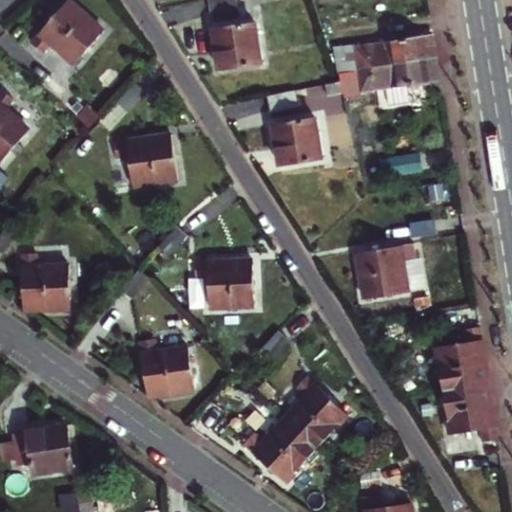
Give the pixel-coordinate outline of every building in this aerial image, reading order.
[(267,65),(259,0),(215,0),(219,40),(222,69),(267,65)] [(108,34),(73,2),(55,22),(33,46),(43,55),(53,45),(78,67),(108,34)] [(407,41),(363,47),(366,68),(443,56),(441,44),(440,36),(430,37),(429,34),(406,37),(407,41)] [(345,70),(366,68),(363,47),(362,43),(338,46),(341,52),(345,70)] [(366,68),(345,70),(351,95),(370,92),(370,89),(392,86),(395,102),(415,100),(413,86),(436,83),(435,79),(446,78),(445,70),(443,56),(366,68)] [(74,98),(53,79),(43,90),(65,108),(74,98)] [(149,90),(138,80),(118,102),(129,112),(149,90)] [(8,111),(15,101),(3,91),(0,95),(0,162),(2,164),(31,132),(8,111)] [(268,117),(296,114),(294,100),(267,103),(268,117)] [(324,159),(319,121),(277,127),(279,145),(282,165),(324,159)] [(121,158),(134,157),(138,187),(182,180),(176,136),(151,140),(120,144),(121,158)] [(424,153),(395,158),(397,172),(426,168),(424,153)] [(9,179),(0,171),(0,187),(1,188),(9,179)] [(20,234),(10,225),(0,236),(0,251),(3,254),(20,234)] [(190,236),(181,228),(161,249),(171,257),(190,236)] [(411,260),(421,259),(419,242),(364,251),(368,276),(371,298),(415,292),(411,260)] [(40,268),(39,254),(24,254),(25,310),(51,310),(71,310),(71,268),(40,268)] [(213,279),(215,309),(260,307),(257,261),(231,263),(200,265),(200,279),(213,279)] [(152,279),(143,269),(124,291),(134,300),(152,279)] [(448,389),(495,382),(491,353),(486,326),(469,328),(472,342),(441,347),(448,389)] [(296,337),(285,327),(267,347),(278,357),(296,337)] [(162,330),(140,333),(142,345),(155,343),(164,342),(162,330)] [(157,356),(155,343),(142,345),(149,400),(150,401),(173,397),(197,394),(191,351),(157,356)] [(321,450),(352,415),(335,399),(311,377),(301,389),(310,398),(289,420),(321,450)] [(270,382),(265,388),(277,398),(282,393),(270,382)] [(488,443),(504,440),(499,410),(495,382),(448,389),(456,433),(486,429),(488,443)] [(227,398),(207,420),(220,431),(239,410),(227,398)] [(258,435),(267,443),(277,433),(259,417),(249,427),(258,435)] [(321,450),(289,420),(277,433),(267,443),(258,435),(246,446),(271,469),(288,484),(321,450)] [(38,476),(78,470),(74,450),(71,429),(17,437),(21,468),(37,466),(38,476)] [(385,487),(384,473),(365,475),(366,488),(385,487)] [(98,511),(95,493),(82,495),(84,511),(98,511)] [(383,497),(369,498),(370,511),(416,511),(415,505),(398,508),(385,509),(383,497)]
